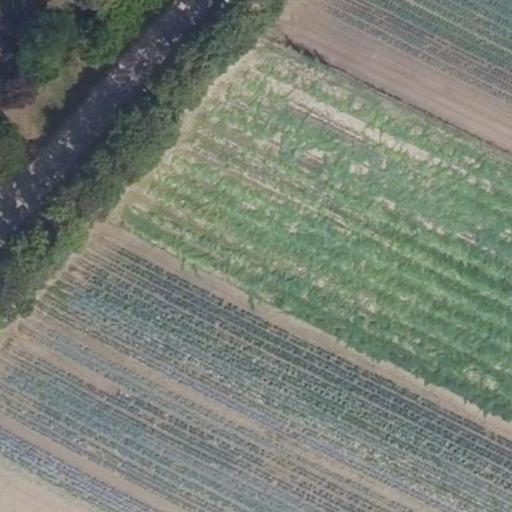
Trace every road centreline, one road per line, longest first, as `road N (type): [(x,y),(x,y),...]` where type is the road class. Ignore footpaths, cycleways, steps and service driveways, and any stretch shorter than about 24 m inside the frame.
road 1 (track): [(511,234),(219,90)]
road 2 (track): [(99,227),(293,0)]
road 3 (unclassified): [(0,225),(196,0)]
